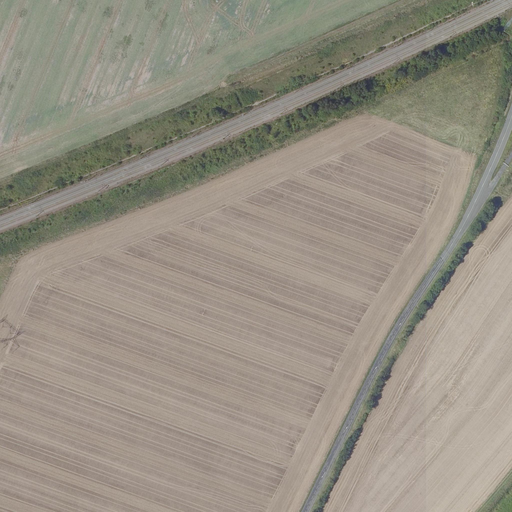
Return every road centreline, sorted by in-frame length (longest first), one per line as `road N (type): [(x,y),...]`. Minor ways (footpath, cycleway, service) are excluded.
road 1 (secondary): [(305,511),(394,332),(467,217),(511,115)]
road 2 (track): [(250,70),(407,0)]
